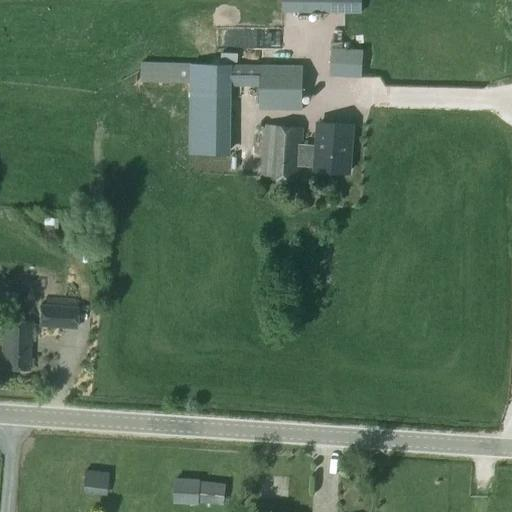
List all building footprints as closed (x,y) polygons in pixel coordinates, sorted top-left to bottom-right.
[(281,0),(281,12),(358,13),(358,0),(281,0)] [(330,49),(328,76),(359,78),(360,51),(330,49)] [(140,62),(140,82),(204,84),(204,64),(140,62)] [(259,65),(257,111),(301,111),(301,66),(259,65)] [(186,95),(184,152),(223,154),(226,96),(186,95)] [(317,123),(314,171),(346,173),(349,125),(317,123)] [(262,125),(258,179),(300,182),(303,128),(262,125)] [(68,220),(68,232),(72,232),(72,244),(88,244),(88,227),(83,227),(83,220),(68,220)] [(39,306),(38,328),(76,331),(77,308),(39,306)] [(3,321),(0,369),(0,370),(29,372),(31,323),(3,321)] [(67,480),(65,488),(105,494),(108,474),(84,471),(83,482),(67,480)] [(175,479),(173,502),(222,506),(223,485),(199,483),(199,481),(175,479)]
